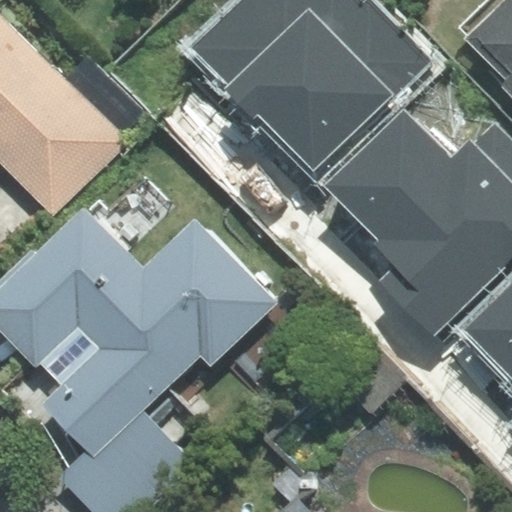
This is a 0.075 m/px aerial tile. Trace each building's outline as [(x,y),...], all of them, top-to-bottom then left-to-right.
[(77,78),(6,0),(0,0),(0,168),(8,161),(57,216),(137,145),(129,137),(153,115),(101,57),(77,78)] [(244,0),(193,49),(311,171),(419,67),(354,0),(244,0)] [(511,9),(476,45),(511,82),(511,9)] [(415,103),(328,185),(397,258),(376,277),(429,333),(511,254),(511,170),(472,128),(454,145),(415,103)] [(163,266),(111,206),(54,256),(48,249),(0,290),(0,304),(55,368),(60,363),(78,384),(57,402),(99,450),(70,475),(102,511),(152,511),(203,468),(154,411),(215,358),(222,367),(292,303),(218,218),(163,266)] [(511,284),(457,335),(511,393),(511,421),(505,428),(511,434),(511,284)] [(420,378),(374,330),(337,365),(383,413),(420,378)] [(323,511),(310,500),(326,483),(285,444),(260,470),(299,507),(293,511),(323,511)]
